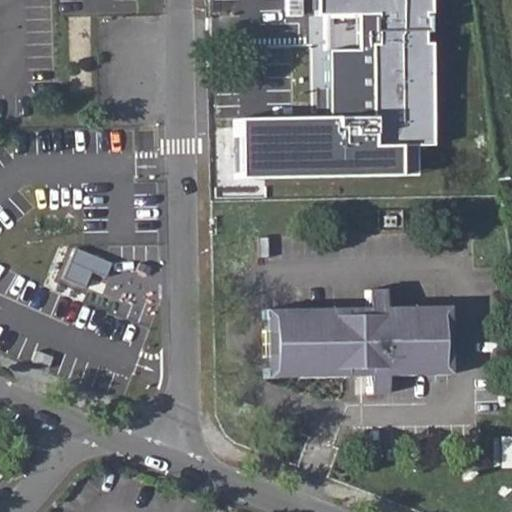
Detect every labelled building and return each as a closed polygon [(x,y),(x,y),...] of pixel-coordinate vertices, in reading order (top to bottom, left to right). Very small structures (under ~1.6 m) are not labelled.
[(318,0),(318,14),(370,13),(371,18),(367,19),(368,33),(372,33),(373,46),(366,47),(368,139),(401,139),(401,145),(428,144),(428,136),(434,137),(434,106),(427,106),(425,44),(419,44),(418,31),(423,31),(422,16),(419,16),(419,11),(424,11),(423,0),(318,0)] [(353,47),(366,47),(373,46),(372,33),(368,33),(353,33),(353,47)] [(73,248),(61,278),(83,288),(90,272),(103,278),(109,263),(73,248)] [(366,305),(261,306),(262,376),(367,375),(367,392),(385,391),(385,374),(447,374),(446,303),(385,305),(385,286),(365,287),(366,305)] [(36,350),(31,362),(46,368),(51,356),(36,350)]
